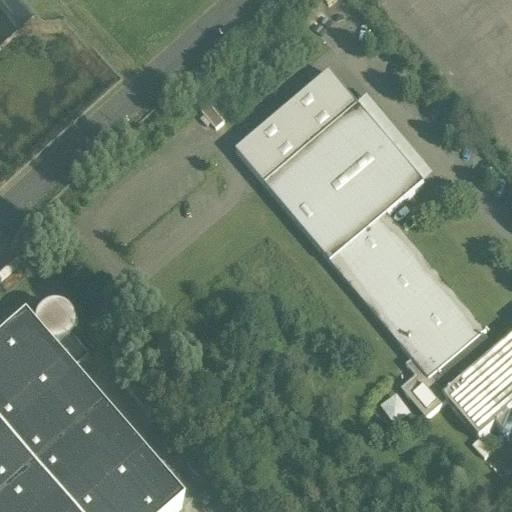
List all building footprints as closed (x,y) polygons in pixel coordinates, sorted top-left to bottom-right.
[(236,158),(264,190),(358,111),(330,78),(236,158)] [(358,111),(264,190),(330,268),(387,220),(423,189),(358,111)] [(486,336),(387,220),(330,268),(412,364),(429,385),(431,383),(484,338),(486,336)] [(21,327),(0,345),(0,511),(178,511),(180,511),(21,327)] [(484,338),(431,383),(444,399),(497,354),(484,338)] [(511,342),(444,399),(443,401),(447,405),(479,444),(495,430),(503,439),(504,438),(503,436),(510,420),(507,416),(511,412),(511,342)] [(429,385),(412,364),(406,369),(415,381),(401,393),(426,423),(447,405),(443,401),(444,399),(431,383),(429,385)]
